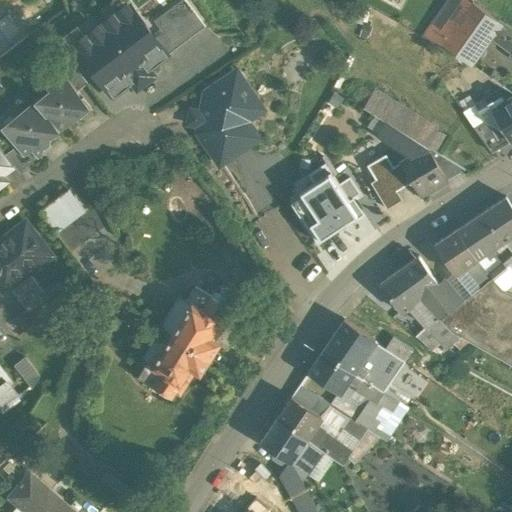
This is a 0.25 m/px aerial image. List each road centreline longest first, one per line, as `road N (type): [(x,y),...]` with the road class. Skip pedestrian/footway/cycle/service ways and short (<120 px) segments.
road 1 (residential): [(511,168),(426,218),(345,286),(186,511)]
road 2 (residential): [(0,214),(220,46)]
